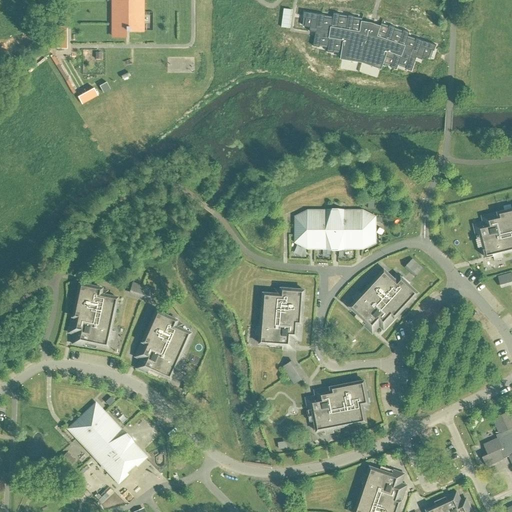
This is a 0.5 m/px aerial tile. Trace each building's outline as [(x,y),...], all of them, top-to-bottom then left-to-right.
[(112,0),(113,36),(112,36),(112,37),(125,37),(125,30),(129,30),(129,31),(142,31),(142,30),(141,30),(141,0),(112,0)] [(284,9),(281,27),(289,29),(292,10),(284,9)] [(415,41),(407,38),(410,32),(404,30),(403,33),(395,30),(396,27),(390,25),(389,28),(380,25),(379,29),(373,27),(369,25),(362,24),(363,21),(354,19),(355,16),(348,15),(348,18),(340,17),(340,14),(334,13),(333,19),(324,18),(325,15),(304,12),(303,18),(306,18),(306,19),(304,27),(310,28),(309,31),(316,32),(313,46),(320,47),(320,45),(328,46),(327,52),(334,53),(334,50),(342,52),(343,52),(343,48),(353,49),(351,61),(361,63),(372,66),(376,55),(385,58),(383,62),(384,62),(391,65),(391,67),(397,70),(398,64),(407,66),(406,69),(412,71),(416,58),(422,60),(423,56),(429,58),(432,50),(434,51),(436,45),(416,38),(415,41)] [(66,27),(56,27),(56,49),(66,49),(66,27)] [(109,89),(106,82),(99,86),(102,92),(109,89)] [(81,103),(97,94),(92,85),(76,94),(81,103)] [(511,209),(482,217),(487,233),(481,235),(486,257),(511,250),(511,209)] [(302,217),(296,217),(296,242),(302,242),(302,245),(314,245),(314,248),(333,248),(333,242),(338,242),(338,248),(357,248),(357,245),(369,245),(369,242),(375,242),(375,217),(369,217),(369,214),(357,214),(357,211),(314,211),(314,214),(302,214),(302,217)] [(418,264),(410,272),(415,277),(423,269),(418,264)] [(351,307),(367,322),(371,318),(384,329),(418,293),(401,278),(396,274),(392,277),(384,270),(351,307)] [(101,288),(79,284),(69,332),(85,336),(84,342),(106,346),(116,298),(106,296),(107,290),(101,289),(101,288)] [(153,289),(139,284),(135,296),(149,300),(153,289)] [(275,289),(274,294),(264,293),(260,343),(283,345),(283,339),(300,340),(304,290),(282,289),(275,289)] [(176,321),(155,311),(135,357),(151,364),(148,369),(169,378),(189,333),(180,329),(182,324),(176,321)] [(292,360),(283,366),(291,379),(300,372),(292,360)] [(366,421),(364,411),(370,410),(368,404),(369,404),(364,381),(315,391),(319,408),(313,409),(316,424),(315,424),(316,432),(325,430),(324,430),(366,421)] [(109,406),(115,401),(111,397),(105,402),(109,406)] [(95,404),(68,429),(118,482),(127,473),(126,472),(134,464),(135,466),(145,457),(95,404)] [(511,506),(507,509),(508,511),(511,511),(511,415),(510,411),(499,416),(500,418),(494,421),(500,434),(496,435),(498,439),(484,445),(488,454),(482,457),(486,467),(509,456),(511,462),(511,506)] [(66,469),(75,461),(67,452),(58,460),(66,469)] [(397,511),(406,486),(390,480),(392,474),(370,467),(355,511),(397,511)] [(471,511),(466,499),(450,506),(448,501),(427,510),(428,511),(471,511)]
